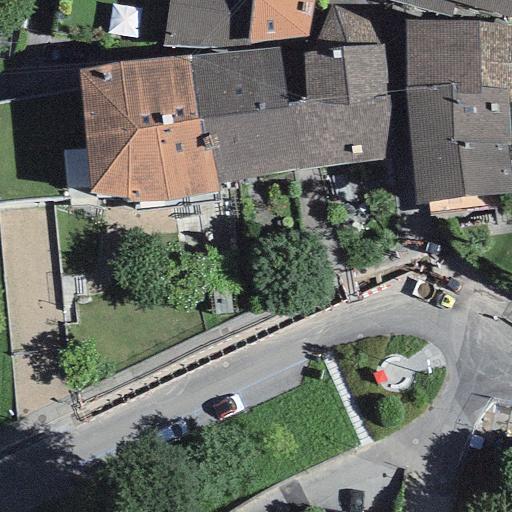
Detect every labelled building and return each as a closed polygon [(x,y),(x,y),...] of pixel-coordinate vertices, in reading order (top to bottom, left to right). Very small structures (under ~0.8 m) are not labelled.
[(246,64),(254,0),(169,0),(162,71),(246,64)] [(316,0),(254,0),(246,64),(307,56),(316,0)] [(357,0),(351,17),(444,35),(448,30),(460,0),(357,0)] [(511,0),(460,0),(448,30),(478,35),(501,39),(511,39),(511,0)] [(359,33),(329,21),(307,76),(302,78),(306,132),(303,132),(291,134),(298,191),(310,190),(395,172),(381,63),(377,44),(359,33)] [(478,35),(477,44),(479,109),(506,108),(507,116),(511,115),(511,39),(501,39),(478,35)] [(506,108),(479,109),(477,44),(404,45),(403,113),(408,174),(505,162),(510,161),(507,116),(506,108)] [(278,70),(188,81),(202,182),(209,181),(215,209),(298,191),(291,134),(286,134),(278,70)] [(120,90),(77,100),(88,222),(126,228),(164,227),(217,216),(215,209),(209,181),(202,182),(188,81),(120,90)] [(505,162),(408,174),(415,230),(485,222),(484,215),(511,212),(505,162)]
